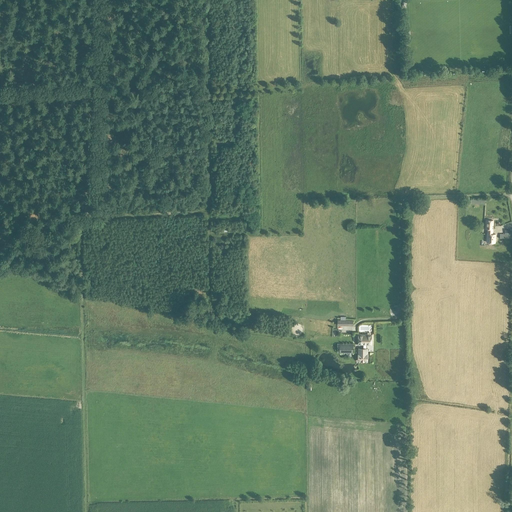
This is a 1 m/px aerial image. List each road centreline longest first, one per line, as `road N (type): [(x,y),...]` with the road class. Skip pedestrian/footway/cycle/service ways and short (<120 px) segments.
road 1 (track): [(79,219),(202,211),(210,204),(206,0)]
road 2 (track): [(79,219),(87,511)]
road 3 (unknown): [(511,190),(407,197),(404,312),(370,319)]
road 4 (track): [(101,0),(100,217)]
road 5 (track): [(209,92),(300,85),(299,0)]
road 6 (track): [(3,0),(0,165)]
